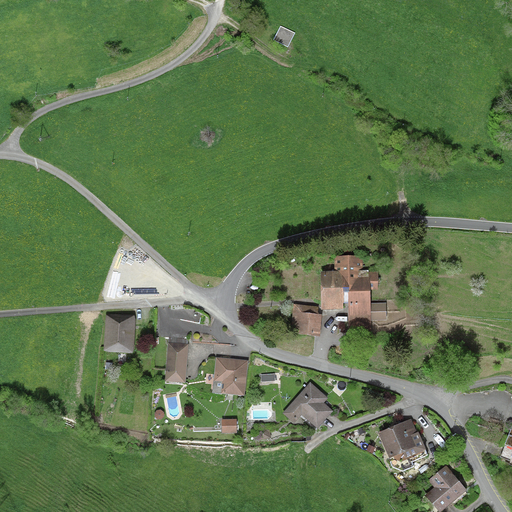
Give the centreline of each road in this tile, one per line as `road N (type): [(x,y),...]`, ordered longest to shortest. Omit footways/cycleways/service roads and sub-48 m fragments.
road 1 (tertiary): [(500,511),(434,401),(273,353),(235,328),(226,302)]
road 2 (tertiary): [(226,302),(236,268),(291,240),(403,223),(511,228)]
road 3 (unclassified): [(216,7),(208,30),(172,66),(39,112),(19,126),(7,156)]
road 4 (unclassified): [(7,156),(54,170),(199,297),(226,302)]
